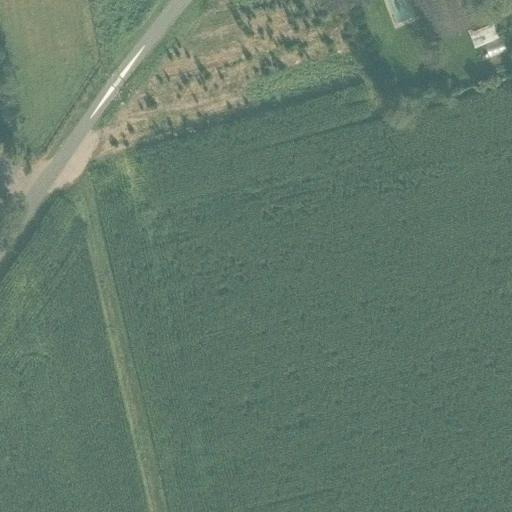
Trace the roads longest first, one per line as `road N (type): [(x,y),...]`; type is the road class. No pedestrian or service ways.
road 1 (track): [(54,167),(86,190),(161,511)]
road 2 (unclassified): [(0,248),(180,0)]
